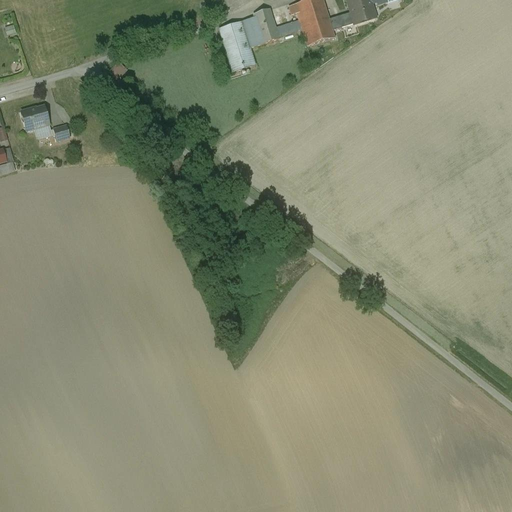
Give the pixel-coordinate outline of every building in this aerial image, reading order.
[(321,0),(315,0),(288,8),(290,17),(297,15),(299,22),(301,31),(307,48),(334,40),(332,32),(354,25),(354,26),(375,19),(368,0),(348,0),(346,1),(350,14),(328,21),(321,0)] [(268,11),(253,16),(254,19),(241,23),(249,50),(277,41),(274,30),(268,11)] [(299,22),(274,30),(277,39),(301,31),(299,22)] [(241,23),(218,31),(232,74),(254,67),(249,50),(241,23)] [(12,25),(4,28),(7,37),(15,33),(12,25)] [(44,108),(36,111),(36,110),(20,114),(25,133),(49,126),(44,108)] [(66,127),(52,131),(56,143),(69,139),(66,127)] [(9,150),(2,152),(6,163),(6,166),(12,164),(9,150)] [(6,166),(0,167),(0,176),(14,173),(12,164),(6,166)]
